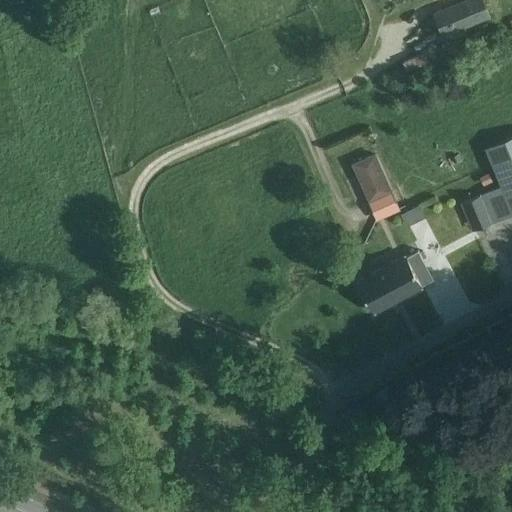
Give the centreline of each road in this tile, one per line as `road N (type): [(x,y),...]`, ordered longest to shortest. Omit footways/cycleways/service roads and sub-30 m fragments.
road 1 (unclassified): [(335,453),(324,384),(312,369),(185,315),(158,289),(140,248),(134,202),(152,167),(386,62),(409,23)]
road 2 (unclassified): [(335,453),(511,362)]
road 3 (unclassified): [(228,511),(335,453)]
